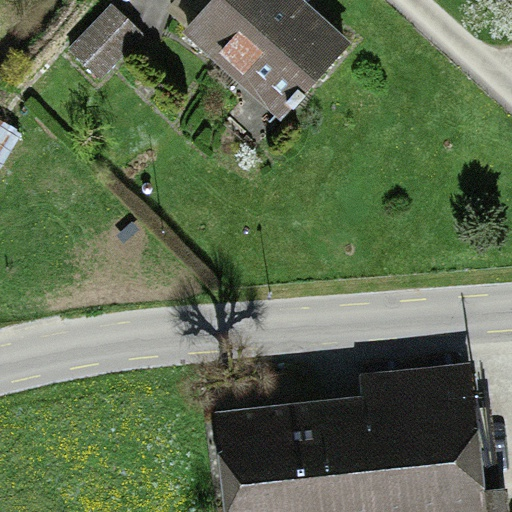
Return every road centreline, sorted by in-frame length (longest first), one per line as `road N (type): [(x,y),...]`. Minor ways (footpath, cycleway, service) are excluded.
road 1 (residential): [(511,311),(171,336),(0,375)]
road 2 (track): [(511,119),(385,0)]
